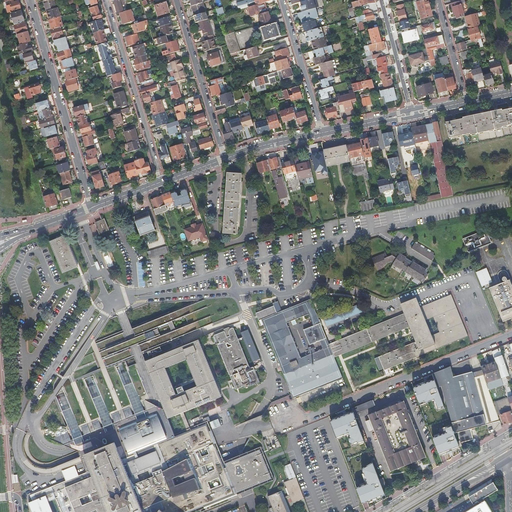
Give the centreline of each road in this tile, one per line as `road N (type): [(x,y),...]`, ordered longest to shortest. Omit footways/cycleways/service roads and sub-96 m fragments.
road 1 (residential): [(511,334),(263,428)]
road 2 (residential): [(30,0),(91,206)]
road 3 (residential): [(160,181),(104,0)]
road 4 (unknown): [(219,160),(215,228),(225,242),(247,233),(252,174)]
road 5 (residential): [(224,158),(175,0)]
road 6 (residential): [(280,0),(320,133)]
road 7 (residential): [(378,511),(492,442)]
